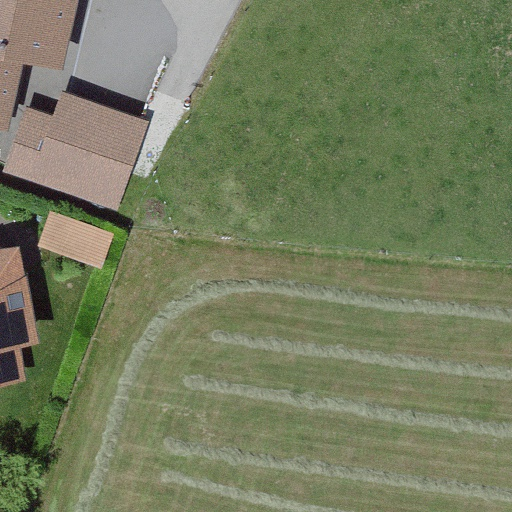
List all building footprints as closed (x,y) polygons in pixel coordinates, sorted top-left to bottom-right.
[(0,0),(0,37),(16,42),(16,44),(55,53),(66,0),(0,0)] [(0,113),(16,44),(16,42),(0,37),(0,113)] [(50,118),(22,109),(1,174),(119,212),(150,119),(59,89),(50,118)] [(98,258),(107,234),(53,214),(45,238),(98,258)] [(12,332),(32,329),(16,243),(0,246),(0,376),(20,372),(12,332)]
